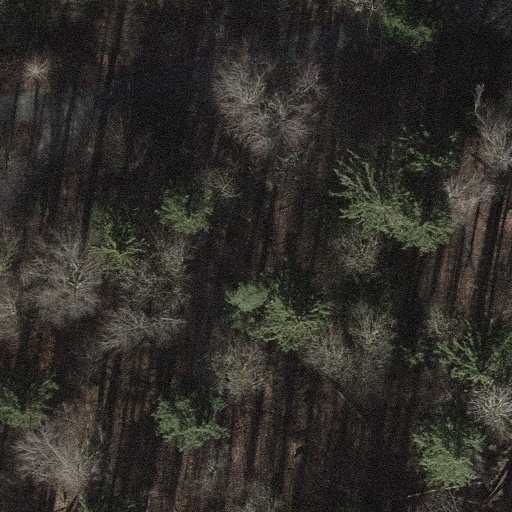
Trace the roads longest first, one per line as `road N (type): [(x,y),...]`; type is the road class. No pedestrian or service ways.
road 1 (track): [(74,103),(320,38),(511,13)]
road 2 (track): [(0,202),(74,103)]
